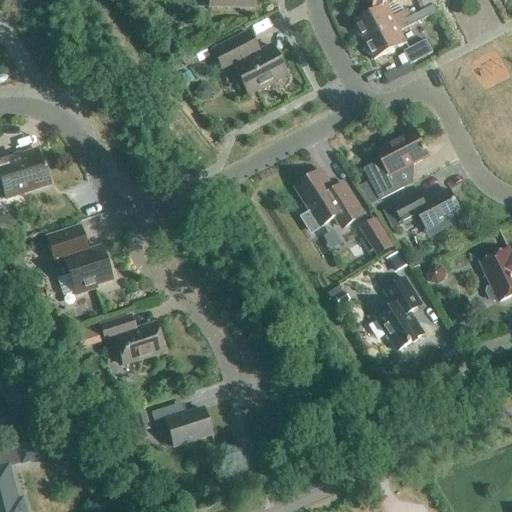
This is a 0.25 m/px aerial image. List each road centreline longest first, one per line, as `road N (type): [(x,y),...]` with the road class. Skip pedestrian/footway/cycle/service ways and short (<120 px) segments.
road 1 (residential): [(274,511),(511,413)]
road 2 (residential): [(360,102),(174,206),(137,214)]
road 3 (residential): [(511,197),(482,179),(430,82),(388,103),(360,102)]
road 4 (residential): [(245,384),(184,299),(141,263),(137,214)]
road 5 (residential): [(137,214),(103,191),(69,128),(36,110),(0,107)]
